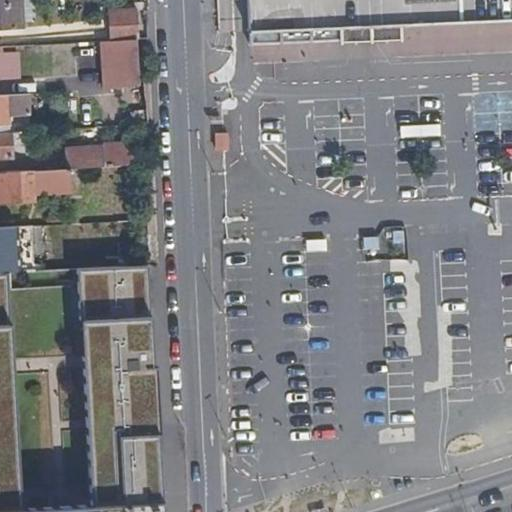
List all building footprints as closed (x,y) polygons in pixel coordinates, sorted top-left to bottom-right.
[(0,0),(0,31),(25,31),(24,0),(0,0)] [(511,0),(219,0),(220,16),(221,32),(250,31),(342,26),(342,4),(392,1),(393,24),(418,23),(447,22),(511,18),(511,0)] [(342,4),(342,26),(393,24),(392,1),(342,4)] [(109,44),(139,43),(137,14),(108,16),(109,44)] [(342,26),(250,31),(251,42),(343,38),(342,26)] [(4,75),(5,89),(45,88),(44,74),(4,75)] [(5,89),(5,98),(27,97),(45,97),(45,88),(5,89)] [(0,134),(10,134),(9,119),(28,117),(27,97),(5,98),(0,98),(0,134)] [(71,170),(146,166),(144,128),(131,128),(131,147),(68,149),(68,170),(71,170)] [(218,133),(219,147),(229,147),(227,132),(218,133)] [(0,159),(28,159),(27,133),(10,134),(0,134),(0,159)] [(71,192),(71,170),(68,170),(0,173),(0,202),(34,201),(33,194),(71,192)] [(15,230),(0,230),(0,273),(17,273),(15,230)] [(9,511),(0,323),(0,511),(153,511),(142,275),(82,278),(94,511),(64,511),(9,511)]
